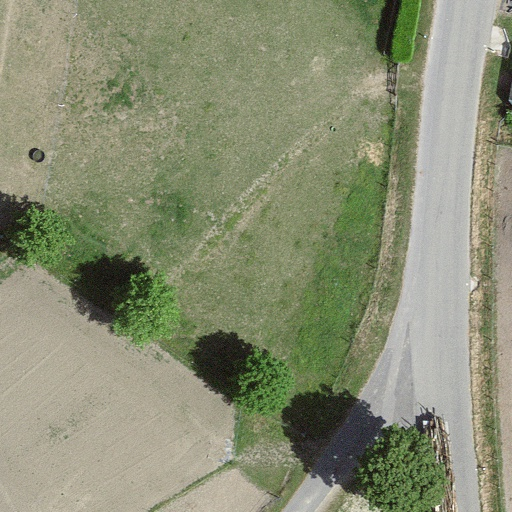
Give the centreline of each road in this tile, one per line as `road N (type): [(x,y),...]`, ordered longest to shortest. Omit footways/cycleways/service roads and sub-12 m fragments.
road 1 (tertiary): [(453,511),(434,313),(449,0)]
road 2 (track): [(294,511),(336,464),(434,313)]
